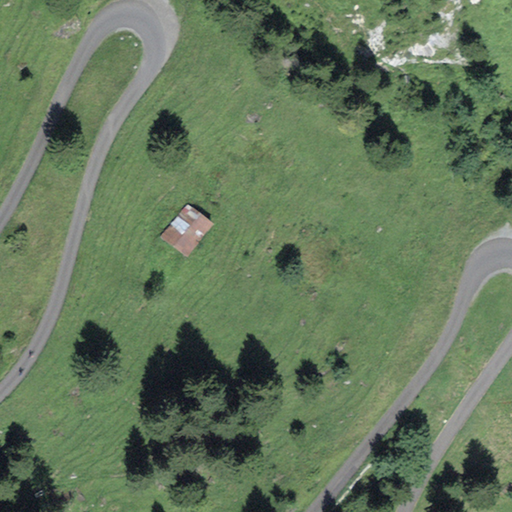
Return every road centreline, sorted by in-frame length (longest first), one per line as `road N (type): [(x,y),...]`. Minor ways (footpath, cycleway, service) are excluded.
road 1 (track): [(0,208),(85,40),(107,15),(141,15),(159,44),(96,155),(45,321),(0,388)]
road 2 (track): [(310,511),(441,343),(473,267),(486,255),(511,252)]
road 3 (track): [(511,340),(433,451),(404,511)]
